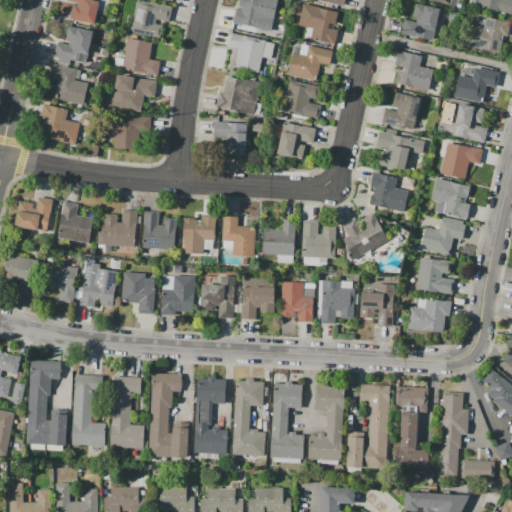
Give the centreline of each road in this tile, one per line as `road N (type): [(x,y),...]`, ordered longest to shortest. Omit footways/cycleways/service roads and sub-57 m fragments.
road 1 (residential): [(388,359),(138,345),(0,320)]
road 2 (residential): [(331,183),(315,189),(179,182),(2,156)]
road 3 (residential): [(331,183),(378,0)]
road 4 (residential): [(179,182),(208,0)]
road 5 (residential): [(0,166),(36,0)]
